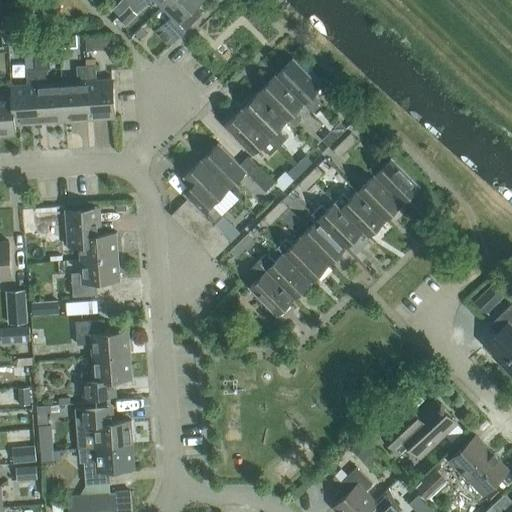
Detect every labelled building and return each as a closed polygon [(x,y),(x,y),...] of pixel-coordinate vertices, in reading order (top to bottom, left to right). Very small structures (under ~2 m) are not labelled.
[(118,16),(129,6),(122,0),(120,0),(111,9),(118,16)] [(156,0),(162,5),(167,0),(134,0),(130,5),(136,12),(148,0),(156,0)] [(167,0),(162,5),(171,14),(155,31),(169,45),(202,13),(195,6),(201,0),(167,0)] [(125,26),(137,14),(129,6),(117,18),(125,26)] [(134,34),(140,41),(147,34),(141,28),(134,34)] [(21,45),(20,32),(7,33),(8,46),(21,45)] [(77,34),(58,35),(59,49),(77,48),(77,34)] [(99,35),(85,36),(85,48),(100,47),(99,35)] [(64,120),(61,84),(46,85),(45,68),(49,68),(48,39),(33,40),(39,121),(64,120)] [(275,75),(303,104),(304,104),(312,113),(321,104),(312,95),(321,87),(293,58),(275,75)] [(85,66),(89,118),(115,117),(112,80),(96,82),(95,65),(85,66)] [(64,120),(89,118),(85,66),(76,66),(77,83),(61,84),(64,120)] [(14,123),(39,121),(35,69),(25,70),(26,86),(10,87),(11,97),(12,97),(14,123)] [(294,113),(303,104),(275,75),(258,92),(286,121),(287,120),(294,113)] [(278,129),(286,121),(258,92),(241,109),(269,138),(277,146),(287,138),(278,129)] [(12,97),(11,97),(0,97),(0,133),(15,133),(14,123),(12,97)] [(269,155),(277,146),(269,138),(241,109),(224,126),(252,155),(261,146),(269,155)] [(294,113),(287,120),(294,127),(301,120),(294,113)] [(330,131),(337,137),(346,129),(339,122),(330,131)] [(328,146),(337,137),(330,131),(321,140),(328,146)] [(341,142),(347,148),(356,140),(350,133),(341,142)] [(338,157),(347,148),(341,142),(332,151),(338,157)] [(200,160),(229,189),(246,172),(265,191),(274,182),(248,156),(239,164),(218,143),(200,160)] [(296,164),(303,171),(312,162),(305,156),(296,164)] [(374,175),(402,203),(419,186),(391,158),(383,166),(377,160),(368,168),(374,174),(374,175)] [(212,205),(229,189),(200,160),(183,177),(196,190),(187,198),(196,207),(205,216),(214,225),(222,216),(212,205)] [(294,180),(303,171),(296,164),(287,173),(294,180)] [(307,175),(313,182),(322,173),(316,166),(307,175)] [(304,191),(313,182),(307,175),(298,184),(304,191)] [(385,220),(402,203),(374,175),(357,192),(385,220)] [(367,238),(385,220),(357,192),(348,200),(343,194),(334,203),(340,208),(339,209),(362,232),(367,238)] [(179,224),(196,207),(187,198),(170,215),(179,224)] [(272,209),(278,216),(287,207),(281,200),(272,209)] [(345,248),(362,232),(339,209),(340,208),(334,203),(326,211),(321,206),(312,214),(317,220),(345,248)] [(188,233),(205,216),(196,207),(179,224),(188,233)] [(80,259),(118,256),(116,233),(92,234),(91,208),(64,210),(67,246),(79,245),(80,259)] [(270,225),(278,216),(272,209),(263,218),(270,225)] [(196,241),(214,225),(205,216),(188,233),(196,241)] [(328,265),(345,248),(317,220),(300,236),(328,265)] [(204,249),(221,233),(214,225),(196,241),(204,249)] [(231,225),(222,233),(230,242),(239,233),(231,225)] [(221,233),(204,249),(213,258),(230,242),(222,233),(221,233)] [(238,242),(244,249),(253,240),(247,234),(238,242)] [(311,282),(328,265),(300,236),(291,245),(286,239),(277,248),(283,253),(311,282)] [(0,241),(0,279),(11,279),(8,241),(0,241)] [(235,258),(244,249),(238,242),(229,251),(235,258)] [(294,299),(311,282),(283,253),(274,262),(266,253),(257,262),(294,299)] [(118,256),(80,259),(81,272),(71,273),(72,297),(97,295),(96,282),(120,280),(118,256)] [(276,316),(294,299),(257,262),(248,270),(256,279),(248,287),(276,316)] [(485,305),(511,286),(511,284),(504,273),(476,292),(485,305)] [(28,322),(26,299),(26,289),(6,290),(8,323),(28,322)] [(59,315),(98,312),(97,300),(73,302),(73,305),(58,306),(59,315)] [(44,302),(30,303),(31,316),(45,315),(44,302)] [(484,346),(485,345),(502,363),(501,364),(511,375),(511,376),(511,305),(511,304),(488,326),(496,333),(484,345),(484,346)] [(92,358),(130,355),(128,331),(104,333),(103,319),(75,322),(77,344),(91,343),(92,358)] [(2,343),(30,341),(29,326),(0,328),(2,343)] [(130,355),(92,358),(93,372),(81,373),(83,395),(114,393),(113,380),(132,378),(130,355)] [(12,367),(13,378),(30,377),(29,366),(12,367)] [(29,404),(28,388),(18,389),(19,405),(29,404)] [(456,423),(434,399),(417,415),(406,403),(378,430),(399,452),(408,444),(420,457),(456,423)] [(38,426),(48,425),(47,412),(60,411),(59,404),(36,406),(38,426)] [(78,448),(133,444),(131,420),(114,422),(113,405),(74,408),(77,448),(78,448)] [(22,421),(33,421),(32,408),(21,409),(22,421)] [(373,447),(381,438),(370,428),(362,436),(373,447)] [(483,494),(508,470),(474,435),(449,459),(483,494)] [(361,438),(350,449),(362,462),(374,451),(361,438)] [(133,444),(78,448),(79,462),(83,462),(85,485),(86,485),(108,483),(111,483),(110,469),(134,468),(133,444)] [(13,463),(36,461),(34,445),(12,447),(13,463)] [(17,481),(37,479),(36,465),(16,467),(17,481)] [(335,511),(362,511),(375,500),(365,490),(372,483),(356,467),(338,484),(347,493),(332,508),(335,511)] [(424,500),(445,479),(434,467),(412,488),(424,500)] [(108,483),(86,485),(87,494),(91,494),(103,493),(109,492),(108,483)] [(386,489),(375,500),(362,511),(400,511),(393,504),(386,489)] [(131,511),(130,491),(115,492),(116,511),(131,511)] [(103,493),(104,511),(116,511),(115,492),(109,492),(103,493)] [(483,511),(511,511),(511,500),(504,492),(483,511)] [(92,511),(104,511),(103,493),(91,494),(92,511)] [(80,511),(92,511),(91,494),(87,494),(79,495),(80,511)] [(68,511),(80,511),(79,495),(67,496),(68,511)] [(419,495),(409,505),(415,511),(431,511),(434,510),(419,495)] [(52,511),(62,511),(62,501),(52,502),(52,511)]
